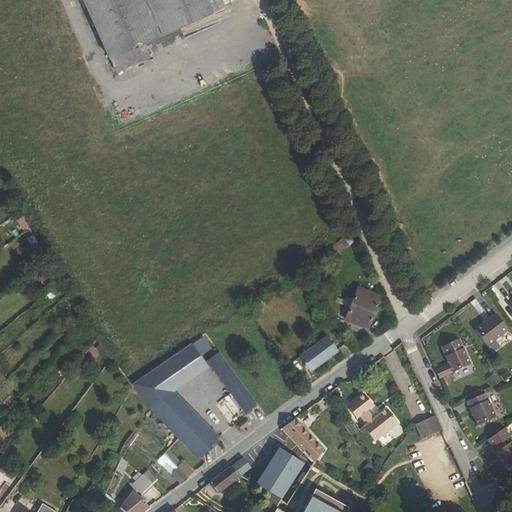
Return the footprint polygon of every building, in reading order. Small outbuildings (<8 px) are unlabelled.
[(203,0),(82,0),(110,63),(211,17),(203,0)] [(161,64),(177,55),(173,48),(157,57),(161,64)] [(20,230),(27,227),(24,217),(17,219),(20,230)] [(342,249),(358,238),(353,227),(335,240),(342,249)] [(374,295),(354,288),(350,301),(342,298),(340,305),(348,308),(344,320),(364,327),(374,295)] [(507,329),(494,313),(477,326),(474,330),(486,346),(507,329)] [(300,322),(296,325),(304,335),(309,331),(300,322)] [(304,335),(296,325),(291,328),(299,338),(304,335)] [(311,345),(322,360),(336,350),(325,334),(311,345)] [(193,344),(201,356),(212,348),(203,336),(193,344)] [(440,379),(470,365),(459,340),(442,347),(449,364),(436,370),(440,379)] [(154,414),(196,458),(217,439),(209,431),(212,429),(175,391),(209,367),(201,356),(193,344),(192,342),(131,384),(154,414)] [(310,368),(322,360),(311,345),(299,354),(310,368)] [(220,352),(208,360),(247,414),(256,403),(220,352)] [(493,388),(499,384),(493,376),(487,380),(493,388)] [(494,416),(484,392),(465,401),(476,425),(494,416)] [(367,411),(373,406),(364,394),(347,407),(357,419),(360,416),(367,424),(363,427),(375,442),(387,432),(397,424),(398,423),(386,408),(373,419),(367,411)] [(323,447),(294,416),(280,427),(302,451),(313,463),(323,447)] [(430,418),(437,433),(442,430),(436,416),(430,418)] [(437,433),(430,418),(416,425),(422,440),(437,433)] [(237,424),(240,429),(248,423),(245,419),(237,424)] [(397,424),(387,432),(391,437),(395,438),(402,432),(401,429),(397,424)] [(511,437),(504,427),(486,440),(506,468),(511,464),(511,437)] [(217,439),(219,436),(212,429),(209,431),(217,439)] [(279,448),(271,461),(275,463),(283,451),(279,448)] [(165,454),(187,477),(194,471),(184,460),(180,464),(168,451),(165,454)] [(271,461),(255,486),(271,494),(276,497),(281,500),(304,464),(283,451),(275,463),(271,461)] [(187,477),(165,454),(158,462),(181,484),(188,479),(187,477)] [(384,460),(377,457),(374,464),(381,467),(384,460)] [(128,463),(122,458),(117,470),(123,474),(128,463)] [(240,476),(251,468),(247,463),(243,458),(230,468),(240,476)] [(371,464),(363,468),(369,477),(376,473),(371,464)] [(217,494),(240,476),(230,468),(209,483),(217,494)] [(136,482),(133,485),(142,495),(157,480),(148,471),(140,478),(137,474),(133,479),(136,482)] [(143,511),(149,507),(134,490),(120,508),(125,511),(143,511)] [(346,511),(349,509),(315,490),(303,511),(346,511)] [(276,497),(271,494),(265,506),(275,511),(282,501),(276,497)] [(121,511),(117,508),(116,508),(110,503),(104,509),(106,511),(121,511)]
